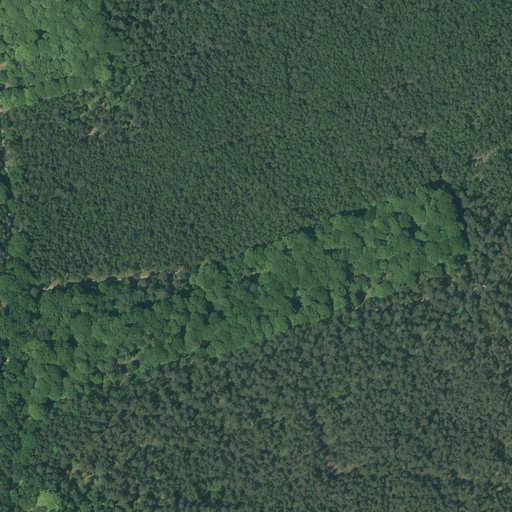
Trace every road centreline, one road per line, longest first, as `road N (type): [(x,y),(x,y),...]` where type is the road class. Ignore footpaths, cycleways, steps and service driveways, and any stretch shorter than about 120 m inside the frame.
road 1 (track): [(0,313),(26,293),(182,271),(235,274),(269,299),(320,311),(391,308),(511,283)]
road 2 (unknown): [(0,185),(16,205),(19,319),(35,382),(20,511)]
road 3 (track): [(0,286),(9,235),(0,93)]
road 4 (track): [(13,511),(27,404),(0,340)]
road 5 (track): [(471,291),(486,333),(508,351),(511,408)]
